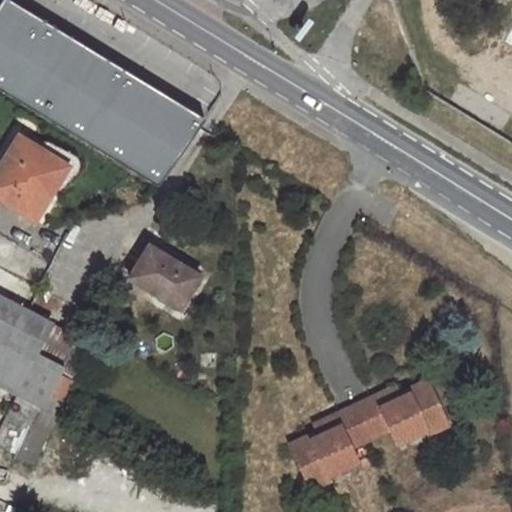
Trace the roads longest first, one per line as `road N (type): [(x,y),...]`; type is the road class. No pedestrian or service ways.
road 1 (primary): [(511,219),(309,93)]
road 2 (primary): [(309,93),(155,0)]
